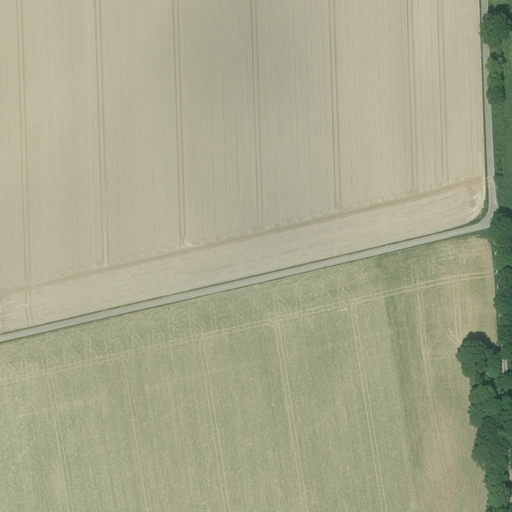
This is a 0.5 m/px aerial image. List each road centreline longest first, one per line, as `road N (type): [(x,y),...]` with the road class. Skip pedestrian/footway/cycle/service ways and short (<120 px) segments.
road 1 (track): [(0,337),(495,225)]
road 2 (track): [(485,0),(495,225)]
road 3 (track): [(495,225),(511,382)]
